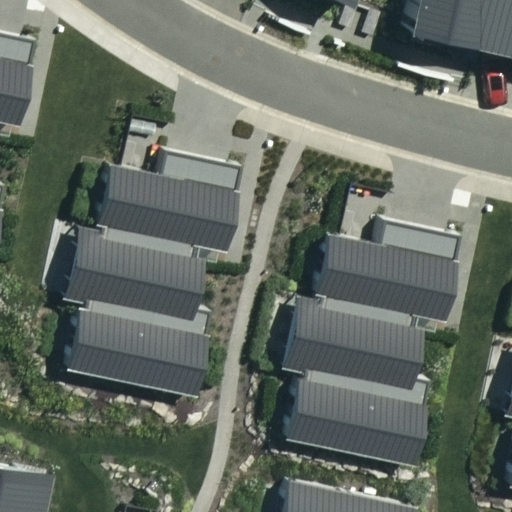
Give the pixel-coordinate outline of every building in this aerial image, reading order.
[(0,118),(6,120),(24,30),(0,24),(0,118)] [(70,289),(57,354),(176,377),(191,302),(174,299),(185,239),(210,244),(228,154),(145,138),(142,156),(93,146),(79,215),(63,212),(49,284),(70,289)] [(290,357),(277,422),(397,446),(412,370),(395,367),(406,308),(431,313),(449,222),(366,206),(362,224),(314,214),(300,283),(284,280),(270,353),(290,357)] [(510,405),(497,471),(511,473),(511,330),(503,329),(489,401),(510,405)] [(0,452),(0,511),(29,511),(40,461),(0,452)] [(397,511),(401,495),(272,472),(264,511),(397,511)]
